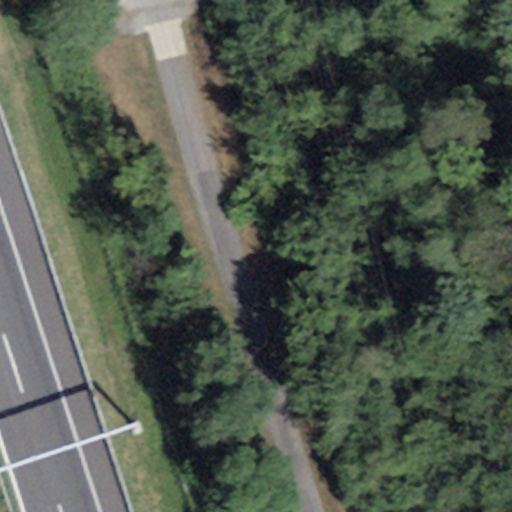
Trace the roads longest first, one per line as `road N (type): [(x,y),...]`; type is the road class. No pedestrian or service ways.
road 1 (track): [(159,0),(329,511)]
road 2 (motorway): [(56,511),(0,343)]
